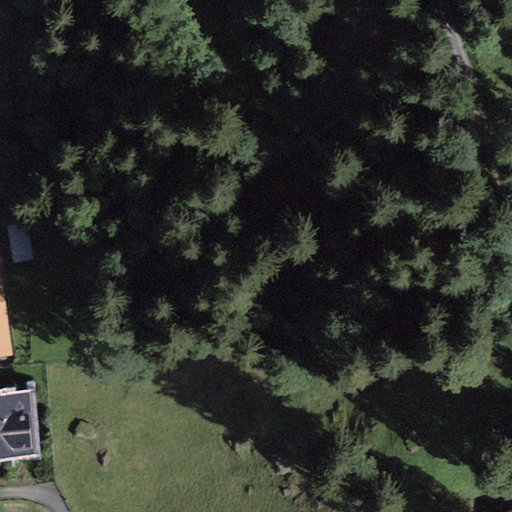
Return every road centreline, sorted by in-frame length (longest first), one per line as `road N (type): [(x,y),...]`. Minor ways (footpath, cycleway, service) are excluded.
road 1 (track): [(371,0),(312,122),(259,97),(208,0)]
road 2 (track): [(511,199),(442,0)]
